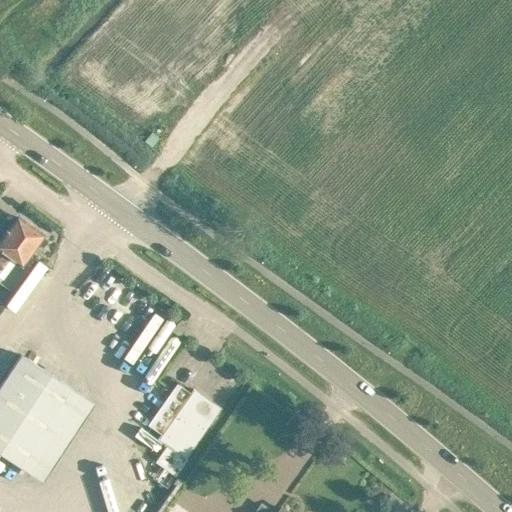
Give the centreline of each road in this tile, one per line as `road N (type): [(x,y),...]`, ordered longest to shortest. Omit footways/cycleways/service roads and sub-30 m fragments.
road 1 (tertiary): [(494,511),(353,386),(108,200)]
road 2 (unclassified): [(88,227),(217,316)]
road 3 (unclassified): [(12,131),(5,160),(88,227)]
